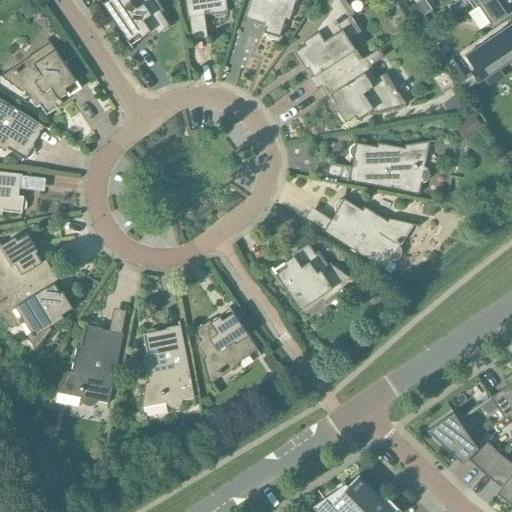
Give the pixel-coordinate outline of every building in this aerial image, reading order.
[(99,0),(99,1),(132,49),(133,48),(132,46),(156,29),(160,35),(171,27),(161,14),(165,11),(157,0),(110,0),(103,4),(100,0),(99,0)] [(184,0),(188,19),(189,19),(188,15),(204,13),(203,8),(210,7),(211,16),(213,16),(216,18),(220,18),(224,17),(226,13),(228,13),(226,0),(184,0)] [(271,40),(274,40),(278,38),(280,39),(286,20),(290,21),(296,0),(251,0),(244,23),(245,23),(247,19),(260,23),(260,21),(267,23),(263,33),(266,34),(267,38),(271,40)] [(319,88),(319,89),(362,60),(349,40),(361,32),(350,17),(354,14),(344,0),(332,0),(328,6),(332,9),(316,31),(318,33),(304,42),(306,45),(295,52),(303,64),(305,62),(315,77),(317,76),(323,86),(319,88)] [(467,0),(474,10),(478,7),(488,0),(467,0)] [(511,0),(488,0),(478,7),(490,25),(511,9),(511,0)] [(417,21),(424,16),(416,4),(409,9),(417,21)] [(433,28),(424,16),(417,21),(425,33),(433,28)] [(511,25),(466,57),(482,80),(511,59),(511,25)] [(40,106),(47,116),(58,109),(54,103),(67,94),(70,97),(82,89),(51,43),(1,76),(1,77),(23,93),(23,92),(25,91),(36,108),(40,106)] [(437,47),(430,52),(439,64),(446,59),(437,47)] [(336,114),(343,125),(357,116),(359,119),(373,110),(374,113),(408,105),(408,103),(402,105),(396,95),(398,94),(395,89),(393,91),(384,76),(387,74),(387,73),(379,78),(371,67),(385,58),(379,49),(362,60),(319,89),(320,89),(322,88),(329,99),(332,97),(341,110),(336,114)] [(7,150),(26,161),(28,158),(31,157),(33,155),(34,154),(34,152),(34,148),(46,128),(0,99),(0,149),(5,153),(7,150)] [(348,182),(419,195),(421,184),(422,184),(427,182),(430,179),(431,174),(429,170),(425,167),(426,166),(424,166),(429,143),(436,142),(436,140),(405,145),(405,147),(405,148),(378,143),(377,147),(356,143),(355,145),(352,148),(350,151),(351,155),(353,158),(352,160),(361,162),(360,169),(355,168),(353,181),(349,180),(348,182)] [(0,216),(2,217),(3,213),(22,215),(22,212),(25,209),(26,205),(26,202),(24,199),(24,198),(20,197),(22,176),(0,173),(0,216)] [(323,232),(385,271),(391,261),(396,261),(400,259),(403,255),(403,250),(401,246),(400,246),(413,226),(420,227),(420,226),(390,219),(389,220),(388,222),(365,207),(363,211),(344,199),(343,201),(339,202),(336,204),(335,208),(336,212),(335,214),(341,217),(337,223),(335,222),(328,234),(324,231),(323,232)] [(0,303),(53,272),(46,260),(41,262),(36,254),(39,253),(28,236),(18,242),(16,239),(1,247),(0,246),(1,244),(0,244),(0,303)] [(272,269),(305,318),(306,317),(302,311),(322,298),(327,306),(328,305),(325,302),(340,292),(342,294),(346,292),(344,289),(354,283),(358,286),(359,285),(331,264),(329,266),(319,253),(316,255),(309,244),(298,252),(299,254),(275,271),(274,269),(272,269)] [(19,325),(35,352),(52,331),(51,330),(50,328),(65,320),(63,316),(73,310),(63,293),(61,294),(56,286),(60,283),(53,272),(0,303),(0,319),(12,329),(19,325)] [(204,361),(210,386),(240,367),(238,364),(259,351),(230,308),(194,333),(201,343),(197,345),(206,359),(205,360),(204,361)] [(86,405),(91,406),(95,404),(96,403),(109,405),(124,334),(86,326),(81,348),(77,347),(72,374),(70,374),(69,373),(54,398),(55,399),(57,395),(81,400),(82,403),(86,405)] [(183,402),(195,400),(181,327),(166,330),(167,331),(159,333),(155,330),(151,330),(148,331),(145,335),(143,336),(147,357),(143,358),(149,385),(147,385),(146,385),(141,414),(142,414),(143,410),(167,405),(169,407),(174,409),(179,408),(182,405),(183,402)] [(511,373),(504,379),(510,389),(505,392),(503,389),(490,398),(505,420),(511,415),(511,373)] [(473,441),(454,413),(427,431),(457,459),(464,451),(469,455),(466,458),(483,474),(500,453),(481,435),(473,441)] [(511,505),(511,462),(500,453),(483,474),(496,484),(498,481),(503,484),(496,494),(511,505)] [(363,511),(380,496),(359,475),(348,486),(346,484),(314,506),(319,511),(363,511)] [(401,511),(386,497),(384,500),(380,496),(363,511),(401,511)]
